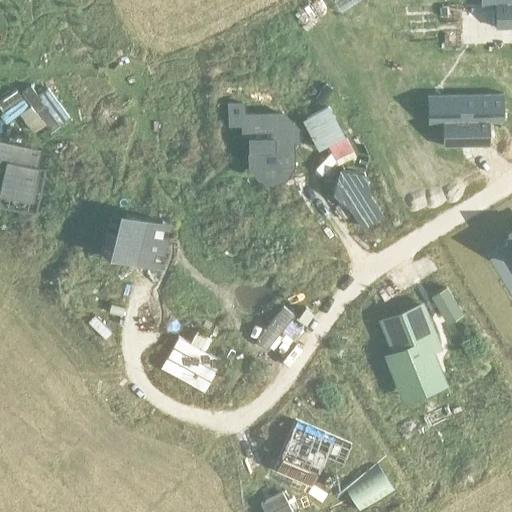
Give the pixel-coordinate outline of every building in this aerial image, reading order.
[(511,0),(501,0),(502,21),(511,21),(511,0)] [(506,100),(430,101),(431,128),(446,128),(446,151),(493,150),(492,127),(507,126),(506,100)] [(244,103),(230,103),(230,122),(243,122),(243,130),(251,130),(252,159),(262,168),(284,167),(293,157),(292,121),(282,111),(244,113),(244,103)] [(0,139),(0,167),(3,168),(0,183),(0,192),(24,197),(21,209),(23,209),(36,147),(0,139)] [(342,171),(333,192),(350,206),(362,226),(382,214),(369,194),(364,173),(342,171)] [(117,231),(110,259),(135,265),(137,258),(162,264),(172,224),(158,221),(136,216),(131,235),(117,231)] [(428,287),(427,287),(428,287),(438,304),(437,304),(438,304),(438,305),(438,304),(451,296),(452,296),(452,295),(452,296),(441,279),(442,279),(442,278),(441,279),(441,278),(441,279),(428,287),(427,287),(428,287)] [(383,319),(382,320),(383,321),(383,320),(391,338),(390,339),(390,340),(391,339),(396,351),(389,353),(389,352),(388,353),(388,354),(387,354),(388,355),(389,355),(392,363),(391,364),(392,365),(392,364),(399,381),(398,381),(398,382),(399,382),(400,383),(401,382),(400,381),(417,374),(418,375),(419,375),(418,374),(435,367),(436,368),(437,368),(437,367),(437,366),(437,365),(436,366),(430,349),(436,347),(436,348),(437,347),(438,346),(438,345),(437,345),(433,337),(434,337),(434,336),(433,336),(428,325),(429,324),(429,323),(428,324),(421,305),(422,305),(421,304),(420,304),(420,303),(419,304),(419,305),(408,309),(408,308),(407,309),(407,310),(396,314),(396,313),(395,313),(395,314),(384,319),(384,318),(383,318),(383,319)] [(295,419),(275,466),(312,482),(324,456),(342,463),(351,443),(295,419)] [(378,464),(344,485),(359,511),(394,489),(378,464)]
